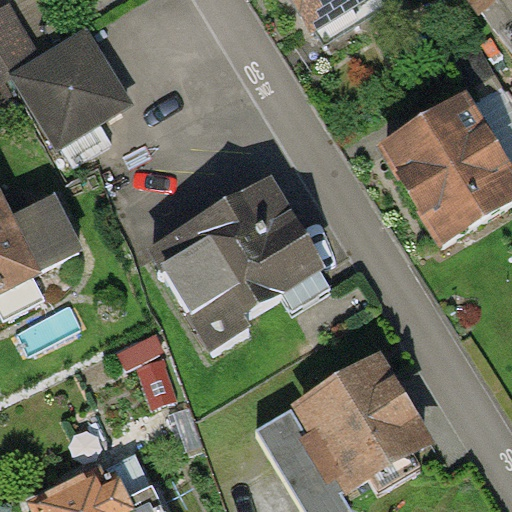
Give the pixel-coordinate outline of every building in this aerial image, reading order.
[(291,0),(313,37),(377,0),(291,0)] [(511,29),(511,0),(473,0),(502,38),(511,29)] [(0,89),(39,66),(8,13),(0,18),(0,89)] [(511,29),(502,38),(511,50),(511,29)] [(86,44),(17,85),(58,153),(127,111),(86,44)] [(511,188),(466,114),(387,162),(442,252),(511,210),(511,188)] [(270,190),(154,259),(215,360),(251,338),(244,326),(323,278),(270,190)] [(0,297),(78,257),(54,212),(26,226),(17,209),(0,218),(0,216),(0,297)] [(424,451),(377,372),(260,442),(302,511),(343,511),(348,509),(342,500),(424,451)] [(162,511),(153,494),(125,508),(114,487),(105,491),(99,479),(35,511),(162,511)]
